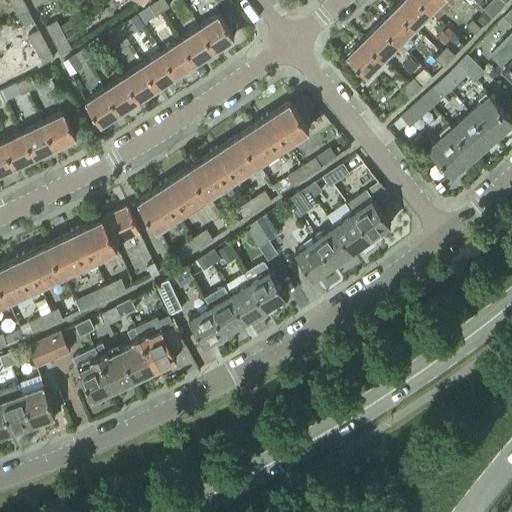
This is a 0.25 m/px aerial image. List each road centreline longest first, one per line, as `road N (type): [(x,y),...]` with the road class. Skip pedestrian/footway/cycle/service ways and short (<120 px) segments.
road 1 (residential): [(0,480),(284,348),(444,235)]
road 2 (secondary): [(511,304),(283,464),(186,511)]
road 3 (residential): [(0,213),(98,172),(289,42)]
road 4 (residential): [(444,235),(289,42)]
